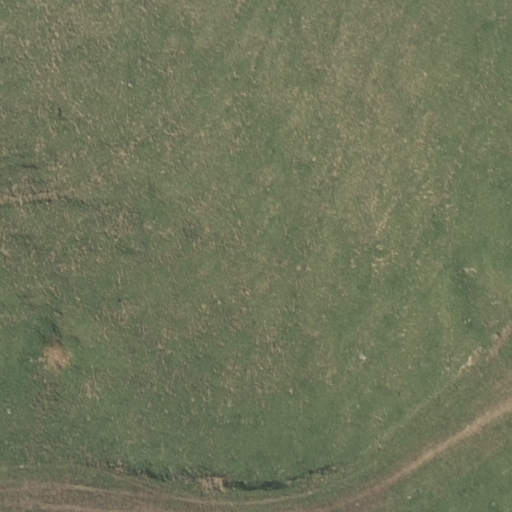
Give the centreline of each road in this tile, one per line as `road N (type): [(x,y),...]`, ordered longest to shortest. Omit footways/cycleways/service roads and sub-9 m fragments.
road 1 (track): [(511,416),(442,458),(318,511)]
road 2 (track): [(167,511),(0,500)]
